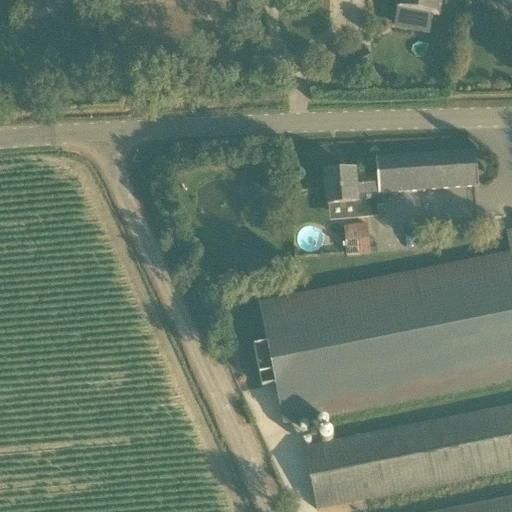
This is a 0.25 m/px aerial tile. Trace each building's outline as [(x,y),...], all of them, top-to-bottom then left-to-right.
[(398,0),(397,10),(438,18),(441,0),(398,0)] [(375,198),(477,189),(475,153),(375,159),(376,176),(355,178),(354,172),(325,175),(328,207),(355,205),(356,220),(377,218),(375,198)] [(346,258),(370,255),(367,228),(343,230),(346,258)] [(511,232),(506,233),(511,256),(259,307),(267,346),(254,349),(262,389),(275,387),(283,426),(511,380),(511,232)] [(278,424),(265,395),(252,401),(266,430),(278,424)] [(511,408),(323,446),(304,450),(316,511),(511,471),(511,408)] [(511,511),(511,500),(452,511),(511,511)]
